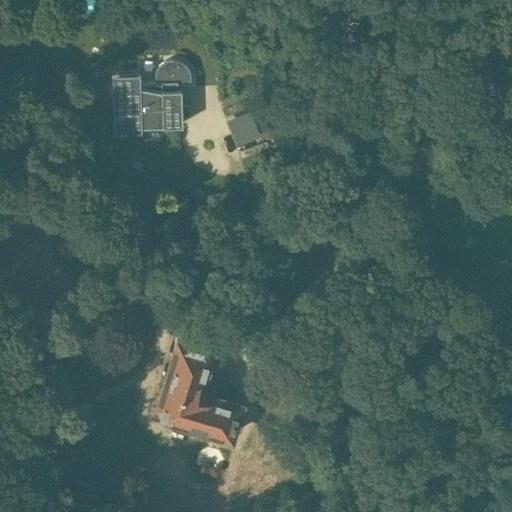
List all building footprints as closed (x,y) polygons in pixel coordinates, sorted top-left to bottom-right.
[(189,81),(189,73),(189,72),(188,69),(187,66),(185,64),(183,62),(180,60),(177,59),(173,58),(170,58),(167,59),(164,60),(162,61),(160,63),(158,66),(157,67),(156,70),(155,73),(155,80),(129,81),(129,105),(140,104),(140,124),(180,123),(180,88),(177,88),(177,81),(189,81)] [(76,88),(51,73),(39,93),(65,108),(76,88)] [(296,251),(329,234),(309,198),(277,216),(296,251)] [(69,234),(62,242),(63,250),(70,256),(79,256),(85,249),(85,241),(79,235),(69,234)] [(176,339),(157,404),(164,416),(229,435),(231,426),(238,428),(242,412),(236,410),(238,402),(218,396),(203,368),(208,349),(201,346),(203,338),(186,333),(183,342),(176,339)]
